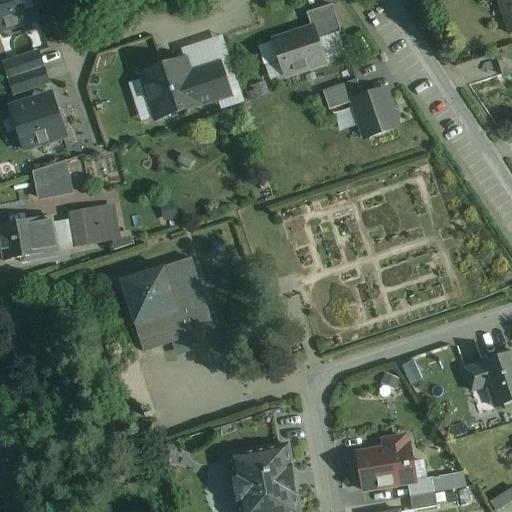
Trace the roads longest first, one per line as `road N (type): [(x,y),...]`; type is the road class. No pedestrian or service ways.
road 1 (residential): [(331,511),(313,407),(318,384),(341,363),(511,312)]
road 2 (residential): [(511,194),(385,0)]
